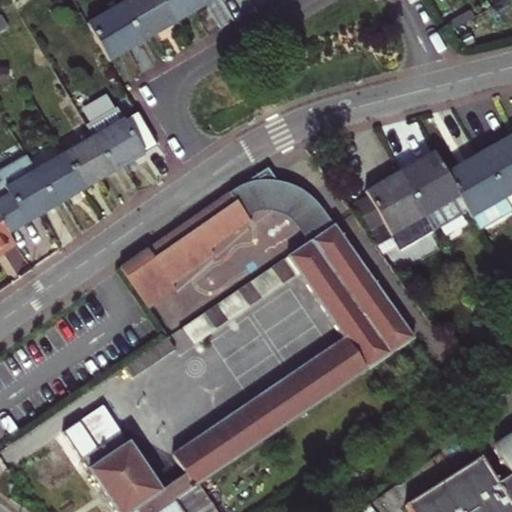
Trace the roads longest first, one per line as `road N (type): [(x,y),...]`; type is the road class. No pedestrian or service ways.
road 1 (residential): [(317,0),(182,79),(172,114),(210,175)]
road 2 (residential): [(0,321),(210,175)]
road 3 (residential): [(210,175),(319,116),(444,83)]
